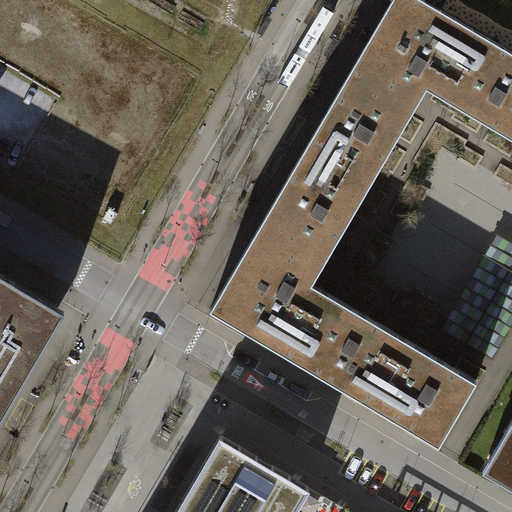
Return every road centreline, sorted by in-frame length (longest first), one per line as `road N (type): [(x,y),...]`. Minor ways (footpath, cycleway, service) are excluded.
road 1 (residential): [(137,309),(481,511)]
road 2 (unclassified): [(317,0),(137,309)]
road 3 (unclassified): [(137,309),(18,511)]
road 4 (residential): [(0,229),(137,309)]
